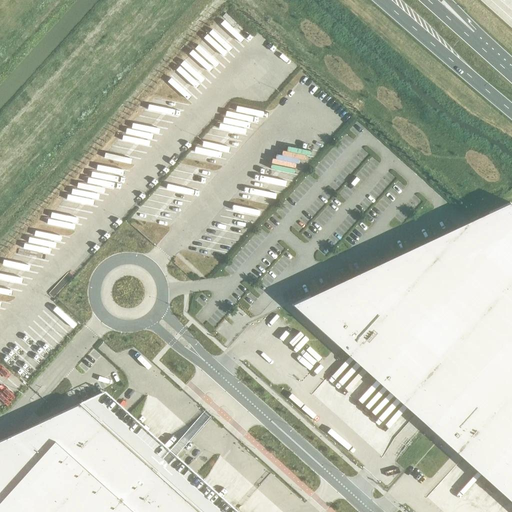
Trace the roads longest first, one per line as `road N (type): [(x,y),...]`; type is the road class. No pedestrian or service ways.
road 1 (unclassified): [(371,511),(207,364)]
road 2 (unclassified): [(157,309),(161,284),(148,264),(124,257),(102,268),(93,291),(101,314),(123,326),(147,320)]
road 3 (trunk): [(381,0),(511,111)]
